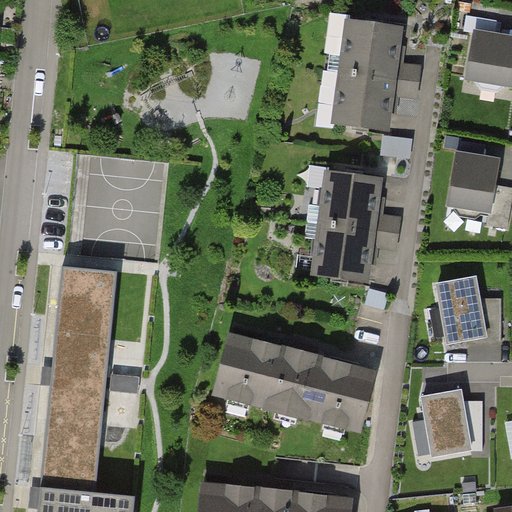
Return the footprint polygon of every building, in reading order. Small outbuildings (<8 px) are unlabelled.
[(498,21),(468,16),(465,32),(474,33),(467,78),(511,85),(511,38),(496,36),(497,28),(498,21)] [(332,19),(325,73),(385,79),(391,25),(332,19)] [(325,73),(319,127),(379,134),(385,79),(325,73)] [(185,145),(96,136),(59,511),(139,511),(143,484),(106,480),(114,401),(154,405),(169,247),(175,246),(185,145)] [(498,161),(456,153),(447,208),(488,215),(486,226),(508,230),(511,209),(511,190),(505,190),(493,187),(498,161)] [(311,173),(305,225),(364,232),(370,180),(311,173)] [(305,225),(299,277),(358,283),(364,232),(305,225)] [(469,278),(427,285),(436,344),(479,337),(469,278)] [(508,318),(505,293),(486,295),(489,321),(508,318)] [(378,375),(228,336),(211,401),(361,440),(378,375)] [(462,391),(422,398),(432,457),(473,452),(483,451),(483,403),(474,403),(465,403),(462,391)] [(350,511),(351,502),(201,484),(198,511),(350,511)]
